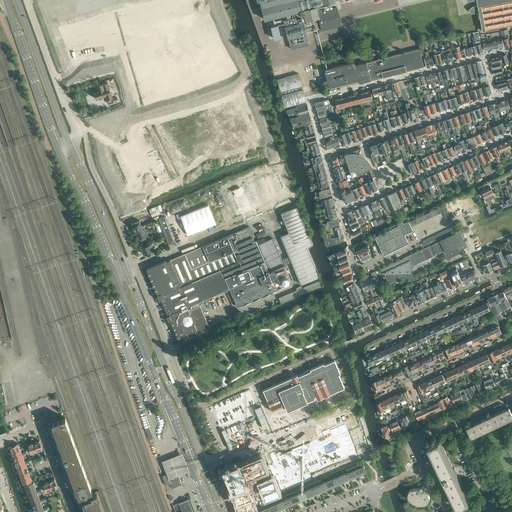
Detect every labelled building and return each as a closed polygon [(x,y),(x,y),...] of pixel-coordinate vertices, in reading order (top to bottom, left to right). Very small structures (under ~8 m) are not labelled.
[(259,0),(265,20),(300,11),(301,17),(305,16),(306,20),(308,25),(314,24),(315,30),(318,29),(315,17),(318,16),(321,26),(322,30),(341,25),(340,21),(338,12),(336,7),(321,11),(320,5),(335,2),(335,0),(259,0)] [(511,0),(467,0),(468,0),(468,1),(469,1),(471,0),(471,1),(475,0),(477,0),(478,5),(472,7),(469,10),(472,13),(479,12),(480,18),(481,18),(483,30),(488,30),(489,32),(500,29),(499,27),(511,25),(511,0)] [(303,22),(299,23),(297,24),(296,18),(284,21),(285,27),(288,39),(291,49),(308,44),(306,34),(303,22)] [(279,24),(271,25),(274,38),(281,37),(279,24)] [(503,36),(506,48),(511,47),(509,38),(510,38),(508,29),(501,31),(502,36),(503,36)] [(473,35),(474,36),(478,53),(483,52),(481,44),(478,34),(473,35)] [(464,40),(467,56),(472,54),(470,47),(467,47),(465,40),(464,40)] [(460,51),(459,46),(453,48),(454,50),(454,52),(456,59),(462,57),(460,51)] [(328,83),(329,88),(358,80),(359,83),(382,77),(383,77),(388,76),(389,75),(394,74),(395,74),(400,73),(401,72),(405,71),(407,71),(424,67),(421,56),(423,56),(423,53),(420,53),(419,48),(355,65),(354,62),(324,69),(325,72),(327,80),(323,81),(324,84),(328,83)] [(448,61),(446,53),(444,53),(443,50),(440,50),(443,62),(448,61)] [(492,64),(500,62),(502,61),(501,56),(491,58),(490,59),(492,64)] [(481,60),(476,62),(480,79),(487,77),(482,61),(481,60)] [(464,65),(468,79),(474,78),(475,80),(480,79),(476,62),(464,65)] [(145,72),(154,68),(152,63),(143,67),(145,72)] [(468,79),(464,65),(462,66),(462,65),(456,67),(460,81),(468,79)] [(504,66),(502,67),(493,70),(495,75),(503,72),(502,69),(505,68),(504,66)] [(444,81),(445,86),(446,87),(448,86),(447,80),(447,79),(450,78),(448,69),(442,71),(444,79),(443,79),(444,81)] [(446,87),(445,86),(442,87),(440,80),(442,79),(440,71),(435,72),(441,90),(443,89),(443,90),(446,89),(446,87)] [(285,107),(290,106),(306,102),(306,101),(305,101),(303,90),(303,89),(302,89),(301,86),(302,86),(301,85),(298,74),(299,74),(298,73),(277,79),(280,91),(281,95),(285,107)] [(434,87),(430,74),(425,75),(428,84),(430,83),(432,88),(434,87)] [(421,84),(419,76),(414,78),(416,87),(419,86),(420,92),(423,92),(421,85),(421,84)] [(508,88),(505,80),(505,79),(501,80),(501,83),(500,84),(497,76),(495,77),(496,79),(497,83),(497,84),(499,90),(500,91),(508,88)] [(481,82),(485,81),(487,86),(482,87),(485,96),(491,94),(489,84),(487,77),(480,79),(481,82)] [(399,83),(401,90),(405,102),(409,101),(406,92),(405,92),(402,81),(399,83)] [(476,81),(473,82),(478,98),(484,96),(481,87),(478,88),(476,81)] [(113,98),(107,82),(97,85),(99,91),(94,93),(95,98),(106,95),(109,104),(118,101),(117,97),(113,98)] [(478,98),(473,82),(470,83),(472,90),(470,91),(472,100),(478,98)] [(463,86),(460,87),(465,102),(470,100),(468,91),(465,92),(463,86)] [(451,98),(453,106),(458,104),(453,87),(448,88),(450,95),(453,94),(454,97),(451,98)] [(465,102),(460,87),(457,88),(459,94),(456,95),(459,104),(465,102)] [(433,93),(434,96),(438,111),(443,110),(440,101),(437,103),(437,102),(437,101),(435,95),(436,95),(435,92),(433,93)] [(444,92),(448,108),(453,106),(450,99),(447,100),(447,99),(447,98),(446,92),(444,92)] [(427,96),(431,113),(437,111),(435,103),(432,104),(430,97),(431,97),(430,93),(426,94),(427,96)] [(431,113),(427,96),(425,97),(426,99),(424,100),(426,106),(423,106),(426,115),(431,113)] [(404,103),(407,112),(408,111),(411,120),(413,119),(413,120),(418,118),(418,117),(420,117),(422,116),(423,116),(425,115),(423,109),(421,110),(421,109),(419,110),(418,107),(418,108),(417,106),(411,108),(409,101),(404,103)] [(502,101),(497,102),(500,111),(503,110),(504,114),(506,113),(502,101)] [(398,104),(399,108),(404,123),(409,121),(406,112),(406,110),(402,111),(401,106),(400,103),(398,104)] [(290,118),(292,123),(300,120),(303,120),(310,118),(307,104),(286,109),(290,119),(290,118)] [(497,117),(492,104),(488,105),(490,114),(493,113),(495,118),(497,117)] [(391,106),(393,111),(397,125),(403,123),(400,115),(397,115),(396,110),(394,105),(391,106)] [(481,108),(485,121),(485,122),(486,122),(486,121),(488,120),(487,115),(489,114),(487,106),(481,108)] [(397,125),(393,111),(390,112),(392,117),(389,118),(392,127),(397,125)] [(382,117),(383,120),(385,129),(391,127),(387,112),(384,112),(385,116),(382,117)] [(469,127),(464,113),(459,115),(462,123),(464,123),(467,130),(469,129),(469,127)] [(452,117),(457,132),(457,134),(460,133),(458,125),(460,124),(457,116),(452,117)] [(375,118),(379,131),(384,129),(381,121),(379,122),(377,117),(375,118)] [(452,127),(454,133),(457,132),(452,117),(446,119),(449,128),(452,127)] [(374,120),(370,121),(374,133),(378,131),(375,123),(374,120)] [(445,120),(440,121),(445,138),(450,136),(449,133),(446,134),(445,129),(447,128),(445,120)] [(445,138),(440,121),(435,123),(438,131),(441,131),(442,134),(444,138),(445,138)] [(486,122),(485,122),(483,124),(489,138),(494,136),(491,128),(492,128),(490,124),(488,125),(490,129),(488,129),(485,123),(487,123),(486,122)] [(498,122),(496,123),(501,133),(506,130),(503,123),(499,124),(498,122)] [(501,133),(496,123),(494,124),(495,126),(492,128),(495,135),(501,133)] [(362,124),(359,125),(363,136),(368,135),(365,126),(363,127),(362,124)] [(480,125),(480,126),(481,127),(481,126),(483,131),(481,133),(484,140),(489,138),(483,124),(480,125)] [(431,138),(433,138),(429,125),(424,127),(427,135),(430,134),(431,138)] [(339,135),(342,144),(348,142),(343,126),(340,127),(342,134),(339,135)] [(302,135),(303,135),(314,131),(313,127),(305,129),(306,132),(300,133),(300,134),(297,134),(298,136),(302,135)] [(351,127),(349,128),(353,140),(357,138),(355,130),(352,131),(351,127)] [(420,129),(419,129),(422,137),(425,136),(427,141),(429,140),(425,127),(422,128),(420,128),(420,129)] [(472,129),(473,130),(479,143),(483,141),(480,133),(477,134),(474,128),(472,129)] [(422,137),(419,129),(418,129),(416,129),(416,130),(414,131),(418,144),(420,143),(419,138),(422,137)] [(473,136),(470,137),(474,145),(479,143),(473,130),(471,131),(473,136)] [(303,135),(304,140),(315,136),(314,131),(303,135)] [(407,132),(414,151),(414,152),(416,151),(413,141),(416,140),(412,131),(407,132)] [(411,152),(414,151),(407,132),(402,134),(405,144),(408,143),(411,152)] [(474,145),(470,137),(467,138),(465,132),(462,133),(465,140),(468,148),(474,145)] [(401,134),(396,136),(401,149),(403,155),(406,154),(404,148),(402,144),(404,143),(401,134)] [(315,136),(304,140),(306,144),(309,144),(317,141),(315,136)] [(401,149),(396,136),(392,138),(393,139),(389,140),(392,150),(394,156),(399,154),(397,150),(401,149)] [(456,138),(462,150),(467,148),(463,140),(461,141),(459,136),(456,138)] [(443,140),(445,144),(450,156),(455,153),(452,146),(450,147),(449,144),(451,143),(449,137),(443,140)] [(382,142),(388,159),(389,162),(395,160),(393,157),(390,158),(388,150),(391,149),(388,140),(387,140),(386,139),(385,140),(384,141),(382,142)] [(511,148),(508,141),(497,146),(500,152),(503,151),(506,158),(508,157),(511,163),(511,162),(511,159),(511,160),(510,156),(511,156),(510,154),(509,154),(507,149),(511,148)] [(308,147),(309,150),(319,147),(317,142),(310,144),(311,147),(308,147)] [(386,159),(388,159),(382,142),(380,142),(379,142),(378,142),(377,143),(377,144),(380,153),(383,152),(385,157),(386,159)] [(371,153),(373,161),(376,167),(379,166),(377,161),(377,160),(376,156),(380,155),(379,154),(376,144),(375,144),(374,144),(373,144),(372,145),(370,146),(372,152),(371,153)] [(432,145),(433,147),(439,161),(444,158),(440,151),(438,152),(435,146),(434,144),(432,145)] [(450,156),(445,144),(443,145),(445,149),(442,150),(445,158),(450,156)] [(491,149),(491,150),(495,157),(496,161),(499,160),(497,155),(500,154),(496,146),(491,149)] [(433,153),(431,154),(435,163),(439,161),(433,147),(430,148),(433,153)] [(361,148),(344,154),(352,177),(363,172),(369,169),(373,178),(372,176),(374,175),(373,172),(371,166),(370,163),(367,159),(364,156),(360,154),(360,155),(358,154),(358,153),(361,148)] [(423,157),(422,158),(426,167),(430,165),(426,156),(423,148),(419,150),(419,152),(420,152),(421,154),(419,154),(420,157),(423,156),(423,157)] [(487,161),(495,157),(491,150),(489,150),(489,149),(483,152),(487,161)] [(428,155),(426,156),(430,165),(435,163),(431,154),(429,150),(426,151),(428,155)] [(477,155),(480,163),(483,168),(486,167),(484,162),(485,161),(482,153),(477,155)] [(344,154),(338,156),(340,163),(342,163),(344,163),(346,162),(344,154)] [(306,159),(307,164),(313,162),(314,164),(323,162),(321,155),(312,157),(312,159),(309,160),(308,158),(306,159)] [(477,155),(472,157),(477,167),(478,170),(480,169),(479,166),(478,164),(480,163),(477,155)] [(331,158),(330,159),(337,182),(346,179),(345,176),(342,166),(340,166),(337,156),(331,158)] [(415,161),(412,162),(416,171),(421,169),(415,157),(413,158),(415,161)] [(472,157),(467,159),(473,172),(475,171),(474,168),(477,167),(472,157)] [(394,161),(396,167),(406,163),(403,158),(394,161)] [(426,167),(422,158),(418,160),(421,169),(424,167),(426,166),(426,167)] [(467,159),(463,161),(467,170),(469,176),(472,175),(471,173),(473,172),(467,159)] [(463,161),(458,163),(465,178),(467,177),(465,171),(467,170),(463,161)] [(308,170),(309,170),(324,166),(323,162),(314,165),(314,167),(309,168),(308,167),(307,168),(308,170)] [(416,171),(412,162),(408,164),(412,173),(416,171)] [(465,178),(458,163),(454,165),(457,172),(458,174),(460,173),(463,179),(465,178)] [(456,173),(453,165),(448,168),(454,180),(456,180),(454,177),(458,175),(458,174),(457,172),(456,173)] [(489,165),(486,167),(483,168),(485,172),(486,175),(493,172),(489,165)] [(447,168),(442,170),(448,183),(450,182),(449,179),(452,178),(447,168)] [(367,178),(372,190),(377,188),(369,169),(363,172),(365,175),(368,173),(369,177),(367,178)] [(243,221),(293,203),(282,170),(227,190),(234,209),(239,208),(243,221)] [(448,183),(442,170),(436,173),(440,181),(443,179),(446,188),(449,186),(448,183)] [(431,175),(437,189),(439,188),(437,182),(439,181),(436,173),(431,175)] [(430,176),(425,178),(432,193),(434,192),(431,185),(434,184),(430,176)] [(362,177),(360,178),(366,193),(372,191),(368,182),(365,183),(362,177)] [(366,193),(360,178),(358,179),(360,185),(357,186),(361,195),(366,193)] [(432,193),(425,178),(420,180),(424,188),(426,187),(429,194),(432,193)] [(346,179),(339,182),(340,188),(348,184),(346,179)] [(418,194),(420,197),(422,196),(420,190),(422,189),(418,181),(413,183),(418,194)] [(412,184),(407,186),(411,194),(416,192),(412,184)] [(352,190),(349,185),(346,186),(347,188),(349,187),(350,189),(345,191),(344,188),(341,189),(343,198),(344,202),(345,202),(345,203),(349,201),(355,198),(352,190)] [(315,192),(315,194),(330,190),(329,186),(321,188),(321,190),(315,192)] [(411,194),(407,186),(403,188),(406,196),(407,196),(411,198),(411,200),(411,201),(413,202),(414,201),(411,194)] [(490,186),(481,191),(484,199),(494,194),(490,186)] [(357,187),(354,189),(352,190),(355,198),(361,196),(357,187)] [(406,197),(402,188),(397,191),(402,203),(405,202),(403,198),(406,197)] [(396,191),(390,193),(385,196),(391,211),(397,208),(403,206),(396,191)] [(379,199),(382,207),(385,206),(387,211),(390,210),(384,196),(379,199)] [(378,199),(374,201),(380,214),(382,213),(380,208),(381,207),(378,199)] [(380,214),(374,201),(370,203),(373,211),(375,210),(378,215),(380,214)] [(477,202),(468,206),(471,213),(474,212),(475,215),(476,219),(481,217),(478,209),(479,208),(477,202)] [(368,204),(364,206),(370,219),(371,219),(370,218),(371,217),(370,215),(373,214),(372,212),(368,204)] [(440,207),(442,212),(444,215),(448,212),(445,205),(441,208),(440,207)] [(370,219),(364,206),(359,208),(362,214),(363,216),(365,220),(368,219),(369,220),(370,219)] [(280,236),(301,284),(319,276),(307,247),(312,244),(296,207),(281,213),(289,232),(280,236)] [(357,216),(356,215),(354,210),(347,213),(347,214),(348,217),(349,220),(357,216)] [(164,217),(159,219),(168,244),(174,242),(164,217)] [(348,221),(351,225),(363,220),(361,217),(356,219),(356,217),(348,221)] [(337,218),(324,222),(326,227),(339,224),(337,218)] [(132,229),(133,229),(144,225),(143,223),(140,224),(140,223),(144,221),(143,219),(134,222),(134,221),(130,223),(131,226),(131,227),(131,228),(132,229)] [(363,220),(351,225),(353,230),(360,227),(359,225),(364,222),(363,220)] [(375,237),(383,256),(409,243),(410,242),(408,238),(406,239),(404,235),(412,231),(413,231),(413,230),(408,221),(403,223),(402,221),(397,223),(398,225),(375,237)] [(144,225),(133,229),(134,232),(135,232),(136,234),(137,234),(140,240),(147,237),(144,229),(145,229),(146,227),(145,224),(144,225)] [(366,225),(365,226),(351,232),(354,237),(362,233),(361,231),(366,228),(366,227),(367,227),(366,225)] [(248,227),(166,262),(172,277),(170,278),(173,285),(176,284),(177,287),(183,284),(185,283),(221,268),(221,269),(223,273),(229,288),(237,306),(290,284),(291,281),(273,238),(258,244),(257,240),(254,241),(248,227)] [(340,228),(323,232),(326,246),(343,241),(340,228)] [(255,234),(257,239),(266,236),(264,231),(255,234)] [(384,273),(388,283),(394,280),(395,282),(402,279),(403,282),(409,279),(410,282),(417,279),(414,273),(414,272),(412,272),(412,265),(413,265),(433,256),(432,255),(442,251),(446,260),(460,253),(459,250),(467,246),(465,241),(464,242),(463,240),(459,231),(457,233),(440,240),(440,241),(409,255),(403,258),(404,258),(381,269),(382,273),(384,272),(384,273)] [(156,241),(152,243),(141,248),(142,250),(141,251),(142,253),(143,253),(143,254),(153,250),(152,246),(157,244),(156,241)] [(356,250),(359,256),(368,252),(367,250),(369,249),(367,245),(356,250)] [(485,252),(487,256),(494,253),(492,248),(485,252)] [(345,249),(329,256),(330,258),(337,255),(338,258),(346,255),(345,249)] [(495,253),(498,260),(501,266),(506,264),(501,251),(495,253)] [(368,252),(359,256),(362,262),(371,257),(368,252)] [(336,266),(348,261),(346,256),(338,259),(339,262),(335,264),(336,266)] [(501,266),(498,260),(496,261),(495,260),(494,260),(493,259),(490,260),(494,269),(501,266)] [(181,341),(191,336),(192,336),(198,334),(198,333),(199,333),(209,329),(209,328),(198,302),(228,289),(222,273),(223,273),(221,269),(186,284),(185,283),(183,284),(184,285),(177,288),(177,287),(176,284),(173,285),(170,278),(172,277),(166,262),(166,261),(165,260),(162,261),(162,262),(161,262),(147,267),(149,272),(148,273),(150,274),(151,277),(150,279),(152,279),(153,282),(152,284),(154,285),(155,288),(154,289),(156,290),(157,293),(157,294),(156,294),(159,300),(160,299),(167,316),(166,316),(168,321),(170,320),(171,320),(172,323),(171,324),(172,324),(173,325),(174,327),(174,328),(173,328),(173,329),(174,329),(175,329),(176,332),(175,332),(175,333),(176,333),(178,336),(177,337),(178,338),(180,341),(181,341)] [(333,267),(336,273),(349,267),(348,261),(336,266),(333,267)] [(482,265),(486,273),(493,270),(489,262),(482,265)] [(349,267),(336,273),(334,274),(335,276),(342,273),(343,276),(351,273),(349,267)] [(450,274),(456,286),(459,285),(461,284),(463,283),(456,268),(454,269),(455,272),(450,274)] [(439,273),(441,277),(449,273),(447,269),(439,273)] [(473,270),(467,273),(470,280),(476,277),(473,270)] [(373,277),(370,278),(374,286),(378,284),(373,273),(371,274),(373,277)] [(470,280),(467,273),(460,275),(464,283),(470,280)] [(352,279),(352,277),(351,277),(350,275),(342,278),(344,284),(352,280),(352,279)] [(365,276),(363,277),(369,288),(374,286),(370,278),(367,279),(365,276)] [(369,288),(363,277),(362,277),(363,281),(360,282),(364,291),(369,288)] [(451,278),(445,280),(449,289),(455,286),(451,278)] [(297,287),(296,288),(296,290),(278,297),(281,303),(321,286),(319,280),(302,287),(301,286),(300,286),(298,286),(297,287)] [(437,281),(438,283),(442,292),(447,290),(443,282),(441,283),(439,280),(437,281)] [(427,281),(425,282),(431,297),(436,295),(432,286),(430,287),(427,281)] [(425,289),(423,290),(427,299),(431,297),(425,282),(423,283),(425,289)] [(442,292),(438,283),(433,286),(437,294),(442,292)] [(427,299),(423,290),(421,291),(420,288),(415,291),(416,293),(415,293),(416,295),(419,301),(420,302),(420,301),(427,299)] [(511,311),(511,310),(510,306),(506,298),(504,292),(498,294),(494,295),(494,296),(489,298),(491,305),(492,304),(492,306),(490,307),(494,316),(496,315),(496,314),(502,311),(501,310),(504,309),(507,314),(511,311)] [(418,303),(414,294),(410,296),(409,293),(404,295),(409,306),(418,303)] [(379,297),(380,299),(381,300),(383,299),(386,306),(388,305),(386,299),(388,298),(388,297),(387,295),(384,296),(384,295),(379,297)] [(346,307),(347,309),(354,305),(355,308),(363,305),(361,300),(351,305),(346,307)] [(400,301),(395,303),(392,305),(391,303),(389,304),(395,315),(400,313),(399,312),(404,310),(400,301)] [(484,304),(482,305),(485,312),(491,310),(487,303),(486,302),(484,303),(484,304)] [(479,306),(477,307),(480,314),(485,312),(482,305),(481,305),(479,306)] [(388,311),(385,313),(388,319),(394,316),(390,307),(387,308),(388,311)] [(473,309),(472,309),(475,317),(480,314),(477,307),(475,308),(472,309),(473,309)] [(475,317),(472,309),(470,310),(467,311),(468,311),(467,312),(470,319),(475,317)] [(385,313),(382,314),(380,311),(378,312),(379,314),(382,321),(388,319),(385,313)] [(463,314),(461,314),(464,322),(470,319),(466,312),(465,312),(463,313),(463,314)] [(379,314),(377,315),(373,316),(377,324),(382,321),(379,314)] [(458,316),(456,317),(459,324),(464,322),(461,314),(461,315),(461,314),(458,315),(458,316)] [(367,318),(365,319),(369,328),(373,326),(368,315),(366,316),(367,318)] [(452,319),(451,319),(454,326),(459,324),(456,317),(454,318),(454,317),(451,318),(452,319)] [(359,319),(360,320),(364,330),(369,328),(365,319),(363,321),(361,318),(359,319)] [(454,326),(451,319),(449,320),(447,321),(446,321),(449,329),(454,326)] [(442,323),(440,324),(444,331),(445,331),(446,333),(449,331),(445,322),(444,322),(442,323)] [(437,325),(435,326),(438,334),(441,333),(441,334),(444,333),(444,331),(440,324),(437,325)] [(431,328),(430,329),(433,336),(438,334),(435,326),(433,327),(430,328),(431,328)] [(499,326),(494,328),(497,335),(502,333),(499,326)] [(482,330),(483,333),(486,339),(487,339),(488,339),(491,338),(487,328),(482,330)] [(497,335),(494,328),(489,330),(492,337),(497,335)] [(433,336),(430,329),(428,330),(428,329),(426,330),(426,331),(425,331),(428,338),(433,336)] [(421,333),(419,334),(423,341),(428,339),(424,331),(424,332),(424,331),(421,332),(421,333)] [(417,335),(414,336),(418,343),(423,341),(419,334),(419,333),(416,334),(417,335)] [(486,339),(483,333),(478,335),(481,342),(484,341),(484,340),(486,339)] [(477,335),(472,338),(475,344),(476,344),(477,344),(480,343),(477,335)] [(411,337),(409,338),(413,346),(418,343),(414,336),(411,337)] [(413,346),(409,338),(407,339),(405,340),(404,341),(408,348),(413,346)] [(475,344),(472,338),(467,340),(470,347),(473,346),(473,345),(475,344)] [(466,340),(461,343),(464,349),(465,349),(466,349),(469,348),(466,340)] [(400,342),(398,343),(402,351),(407,349),(403,341),(400,342)] [(393,346),(397,353),(398,356),(400,355),(399,352),(402,351),(398,343),(398,344),(398,343),(395,344),(396,345),(393,346)] [(464,349),(461,343),(456,345),(459,352),(462,351),(462,350),(464,349)] [(392,355),(397,353),(393,346),(393,345),(390,346),(390,347),(388,348),(392,355)] [(455,345),(449,347),(452,355),(453,355),(455,354),(457,353),(457,352),(458,352),(455,345)] [(499,348),(503,355),(504,358),(506,357),(505,354),(508,353),(504,346),(503,346),(502,346),(502,347),(499,348)] [(452,355),(449,347),(444,350),(447,357),(448,357),(450,356),(452,355)] [(384,350),(382,351),(386,358),(391,355),(387,348),(387,349),(387,348),(384,349),(384,350)] [(438,348),(436,349),(441,360),(443,359),(444,359),(445,358),(446,358),(443,350),(440,352),(438,348)] [(498,358),(503,355),(499,348),(497,349),(495,349),(495,350),(494,350),(498,358)] [(441,360),(436,349),(433,350),(434,352),(435,352),(436,354),(433,355),(436,362),(437,362),(438,361),(439,361),(441,360)] [(380,352),(377,353),(381,360),(386,358),(382,351),(382,350),(379,351),(380,352)] [(488,353),(492,361),(497,358),(494,351),(493,351),(492,351),(491,351),(491,352),(488,353)] [(373,355),(372,355),(376,362),(381,360),(377,353),(375,354),(375,353),(373,355)] [(427,353),(425,354),(430,365),(432,364),(433,364),(434,363),(435,363),(432,355),(429,357),(427,353)] [(482,356),(486,363),(487,365),(492,363),(487,354),(486,353),(485,354),(485,355),(482,356)] [(430,365),(425,354),(423,355),(425,359),(421,360),(425,367),(426,367),(427,366),(428,366),(430,365)] [(376,362),(372,355),(370,356),(368,357),(367,358),(371,365),(376,362)] [(481,365),(486,363),(482,356),(480,357),(480,356),(478,357),(478,358),(477,358),(481,365)] [(414,359),(414,360),(415,363),(419,370),(421,369),(423,369),(423,368),(424,368),(421,361),(418,362),(416,358),(414,359)] [(474,360),(472,361),(475,368),(480,366),(477,358),(476,359),(475,358),(474,359),(474,360)] [(291,377),(262,390),(272,411),(285,406),(286,409),(315,396),(316,399),(343,387),(338,374),(339,373),(333,360),(323,364),(323,363),(303,372),(303,373),(291,379),(291,377)] [(415,363),(414,360),(412,361),(413,364),(410,365),(413,372),(414,372),(415,372),(416,372),(416,371),(419,370),(415,363)] [(467,363),(470,370),(475,368),(472,361),(470,362),(469,361),(467,362),(467,363)] [(462,365),(465,372),(466,375),(471,372),(470,370),(467,363),(466,363),(465,363),(464,363),(464,364),(462,365)] [(395,365),(396,367),(401,378),(402,377),(403,378),(404,377),(405,376),(402,369),(399,370),(397,364),(395,365)] [(402,368),(406,376),(413,373),(409,365),(402,368)] [(460,375),(465,372),(462,365),(460,366),(459,366),(457,366),(457,367),(460,375)] [(453,369),(451,370),(454,377),(459,375),(456,368),(455,368),(453,368),(453,369)] [(501,374),(499,375),(502,382),(507,380),(502,369),(499,370),(501,374)] [(446,372),(449,380),(454,377),(451,370),(449,371),(448,371),(446,371),(446,372)] [(494,371),(492,372),(494,377),(497,385),(502,382),(499,375),(497,372),(495,373),(494,371)] [(491,378),(488,379),(492,387),(496,385),(493,377),(494,377),(492,372),(489,374),(491,378)] [(392,373),(387,375),(390,383),(393,382),(395,381),(396,380),(392,373)] [(375,375),(376,377),(380,387),(382,386),(383,386),(385,386),(385,385),(382,378),(379,379),(377,374),(375,375)] [(440,375),(437,376),(441,383),(446,381),(442,374),(441,374),(440,374),(440,375)] [(387,375),(382,378),(385,385),(386,385),(388,384),(390,383),(387,375)] [(492,387),(488,379),(486,380),(485,375),(482,377),(484,381),(488,389),(492,387)] [(441,383),(437,376),(435,377),(433,377),(433,378),(432,379),(436,386),(441,383)] [(380,387),(376,377),(371,379),(372,382),(375,389),(376,389),(378,389),(378,388),(380,387)] [(429,380),(427,381),(430,388),(435,386),(432,379),(431,379),(430,379),(429,379),(429,380)] [(430,388),(427,381),(424,382),(422,382),(422,383),(421,384),(425,391),(430,388)] [(468,384),(468,383),(463,386),(464,388),(468,386),(468,387),(465,389),(469,397),(473,395),(469,387),(469,386),(468,384)] [(479,383),(478,383),(475,385),(478,393),(483,391),(479,383)] [(420,393),(420,394),(425,392),(421,384),(417,386),(418,388),(420,393)] [(474,385),(469,387),(473,395),(477,393),(474,385)] [(452,390),(453,393),(454,392),(459,402),(468,398),(464,388),(456,392),(455,389),(452,390)] [(404,391),(403,392),(407,402),(408,404),(411,403),(409,398),(411,397),(407,390),(406,390),(405,391),(404,391)] [(397,394),(401,401),(402,404),(407,402),(403,392),(402,392),(401,392),(400,393),(397,394)] [(454,392),(453,393),(452,394),(451,392),(450,393),(455,403),(459,402),(454,392)] [(396,404),(401,401),(397,394),(395,395),(393,396),(392,396),(396,404)] [(389,398),(387,399),(390,406),(395,404),(392,397),(391,397),(390,397),(389,398)] [(382,401),(381,401),(386,411),(391,409),(390,406),(387,399),(384,400),(382,401)] [(386,417),(387,419),(388,419),(389,418),(388,416),(386,411),(381,401),(379,402),(377,403),(376,404),(377,405),(378,408),(378,409),(379,412),(383,410),(386,417)] [(438,402),(433,404),(436,412),(441,409),(438,402)] [(436,412),(433,404),(427,407),(430,414),(436,412)] [(426,407),(421,410),(424,417),(429,415),(426,407)] [(511,412),(509,407),(502,411),(507,421),(511,418),(511,412)] [(424,417),(421,410),(415,412),(418,420),(424,417)] [(502,411),(495,414),(500,424),(507,421),(502,411)] [(305,431),(290,437),(297,454),(311,448),(312,449),(327,443),(326,440),(356,427),(350,413),(342,417),(341,416),(319,425),(319,427),(306,432),(305,431)] [(495,414),(488,417),(493,428),(500,424),(495,414)] [(406,416),(399,419),(403,426),(410,423),(406,416)] [(51,423),(49,424),(50,426),(51,428),(49,429),(50,431),(51,434),(52,433),(53,435),(55,440),(56,442),(54,443),(56,448),(58,447),(59,450),(59,452),(60,454),(59,455),(61,460),(62,463),(64,468),(65,467),(66,469),(68,474),(76,498),(84,495),(85,498),(100,493),(99,490),(92,492),(92,491),(87,479),(87,477),(82,465),(81,463),(76,447),(75,445),(71,433),(70,430),(68,425),(65,417),(51,422),(51,423)] [(488,417),(481,421),(486,431),(493,428),(488,417)] [(481,421),(474,424),(479,434),(486,431),(481,421)] [(382,427),(384,433),(392,430),(390,424),(382,427)] [(474,424),(467,427),(472,438),(479,434),(474,424)] [(363,449),(369,448),(365,426),(359,427),(363,449)] [(392,430),(384,433),(385,437),(387,436),(388,438),(394,436),(392,430)] [(356,433),(344,437),(346,442),(346,443),(348,447),(347,447),(349,452),(351,456),(350,457),(352,462),(364,457),(362,452),(363,452),(361,448),(361,447),(359,443),(360,443),(358,438),(356,433)] [(429,445),(458,507),(469,502),(453,467),(440,440),(429,445)] [(288,446),(269,454),(275,469),(295,461),(288,446)] [(334,452),(316,459),(322,475),(340,467),(334,452)] [(182,453),(162,461),(169,479),(189,471),(182,453)] [(230,467),(224,469),(227,476),(233,474),(235,479),(229,482),(233,489),(231,490),(234,496),(235,498),(237,502),(235,503),(238,509),(239,511),(238,511),(249,511),(255,509),(250,497),(252,496),(250,492),(249,489),(247,483),(245,484),(244,481),(241,472),(244,471),(246,474),(248,474),(248,475),(263,469),(263,467),(265,467),(261,455),(238,465),(237,464),(230,467)] [(360,463),(353,466),(357,476),(364,473),(363,470),(364,469),(365,468),(364,467),(363,466),(361,466),(360,463)] [(346,470),(347,472),(350,479),(357,476),(353,466),(346,470)] [(306,469),(284,478),(289,491),(312,481),(306,469)] [(347,472),(340,475),(343,482),(350,479),(347,472)] [(168,478),(167,474),(164,475),(162,476),(166,485),(168,484),(169,484),(171,487),(172,488),(182,484),(178,474),(176,475),(168,478)] [(340,475),(333,478),(336,485),(343,482),(340,475)] [(272,478),(259,483),(266,499),(279,494),(272,478)] [(333,478),(326,482),(329,489),(336,485),(333,478)] [(326,482),(319,485),(322,492),(329,489),(326,482)] [(319,485),(311,488),(314,495),(322,492),(319,485)] [(307,486),(291,493),(292,495),(308,488),(307,486)] [(429,494),(428,493),(427,492),(425,491),(424,490),(422,489),(423,488),(422,487),(421,487),(420,488),(419,488),(417,488),(415,488),(413,488),(412,489),(410,490),(409,492),(408,494),(409,496),(410,498),(413,501),(417,503),(421,504),(425,504),(427,503),(429,501),(430,499),(430,497),(429,495),(429,494)] [(311,488),(304,491),(307,498),(314,495),(311,488)] [(304,491),(297,494),(300,501),(307,498),(304,491)] [(85,498),(84,498),(88,511),(106,511),(100,493),(85,498)] [(297,494),(290,497),(293,504),(300,501),(297,494)] [(290,497),(283,500),(286,507),(293,504),(290,497)] [(173,506),(174,510),(175,511),(195,511),(190,499),(188,500),(188,499),(173,506)] [(283,500),(276,503),(279,510),(286,507),(283,500)] [(276,503),(269,506),(271,511),(274,511),(279,510),(276,503)]
